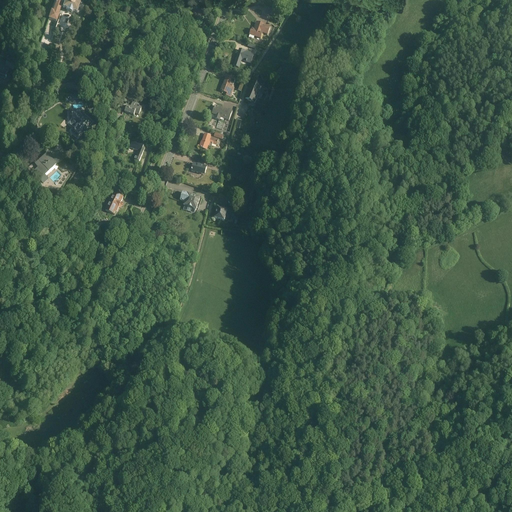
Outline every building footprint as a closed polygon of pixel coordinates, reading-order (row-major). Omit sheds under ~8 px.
[(59,14),(61,7),(63,8),(67,10),(67,12),(72,14),(72,12),(77,13),(81,0),(55,0),(51,11),(48,20),(56,23),(59,14)] [(272,8),(270,13),(279,16),(281,11),(272,8)] [(57,23),(56,28),(64,31),(66,26),(58,23),(57,23)] [(249,36),(249,38),(253,40),(254,37),(261,40),(263,34),(267,36),(270,28),(256,23),(254,30),(251,29),(249,36)] [(250,64),(254,55),(239,50),(235,62),(240,64),(242,61),(250,64)] [(5,65),(5,66),(10,68),(13,70),(16,64),(7,60),(5,65)] [(0,77),(5,79),(5,78),(6,78),(6,77),(5,77),(9,70),(2,66),(3,64),(0,62),(0,77)] [(233,87),(235,81),(226,77),(223,85),(222,85),(220,92),(226,94),(225,96),(231,98),(234,89),(230,87),(231,86),(233,87)] [(254,103),(263,84),(253,80),(245,99),(254,103)] [(139,115),(143,106),(133,102),(130,108),(127,106),(127,107),(126,109),(124,113),(134,116),(135,114),(139,115)] [(228,110),(228,111),(222,109),(215,106),(212,114),(216,116),(214,119),(219,121),(216,128),(222,130),(226,120),(229,121),(229,120),(230,120),(233,112),(228,110)] [(76,122),(77,123),(77,126),(76,126),(77,131),(74,133),(78,137),(91,122),(86,118),(86,119),(84,117),(85,116),(82,114),(83,114),(79,111),(75,111),(75,112),(72,112),(72,114),(69,114),(70,121),(72,121),(72,122),(76,121),(76,122)] [(217,146),(219,140),(211,137),(204,134),(203,137),(202,141),(201,141),(199,148),(207,151),(208,147),(209,147),(211,147),(212,145),(217,146)] [(132,142),(130,148),(138,151),(134,161),(139,163),(144,150),(143,149),(144,147),(132,142)] [(37,167),(32,172),(35,175),(39,180),(41,182),(41,187),(42,188),(58,191),(68,175),(69,176),(70,175),(69,173),(63,174),(58,167),(56,165),(65,161),(61,154),(53,158),(48,153),(35,164),(37,167)] [(193,164),(191,172),(196,173),(196,172),(205,174),(207,168),(204,167),(205,164),(198,162),(197,165),(193,164)] [(202,195),(199,194),(198,195),(183,191),(180,199),(185,200),(183,208),(197,212),(202,195)] [(114,215),(115,212),(117,212),(119,208),(120,208),(121,207),(122,207),(123,207),(123,206),(124,206),(124,205),(124,204),(123,204),(123,203),(122,202),(124,198),(115,194),(114,196),(112,195),(105,211),(114,215)] [(248,205),(254,207),(257,196),(251,195),(248,205)] [(231,222),(233,213),(228,212),(228,210),(217,208),(215,219),(224,221),(224,220),(231,222)] [(19,370),(27,364),(25,361),(17,368),(19,370)]
